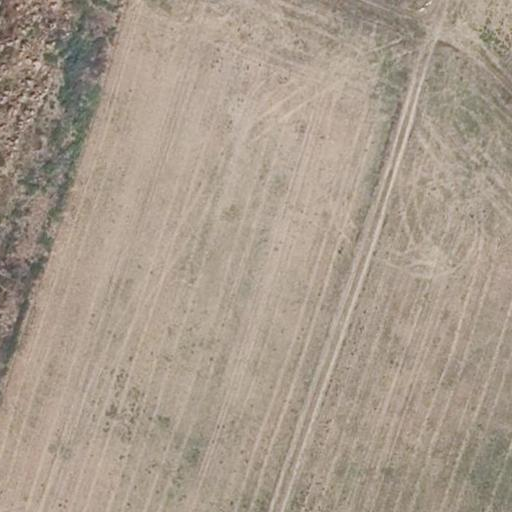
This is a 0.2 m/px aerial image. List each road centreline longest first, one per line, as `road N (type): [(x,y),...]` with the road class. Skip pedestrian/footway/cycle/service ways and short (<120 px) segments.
road 1 (track): [(450,0),(273,511)]
road 2 (track): [(371,0),(442,23),(511,98)]
